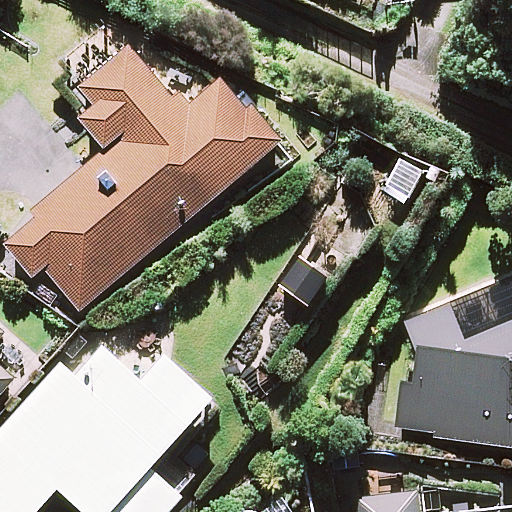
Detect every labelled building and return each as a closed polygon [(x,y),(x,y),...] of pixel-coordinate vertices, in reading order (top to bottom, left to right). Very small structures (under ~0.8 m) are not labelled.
[(188,114),(135,49),(84,91),(99,108),(84,121),(111,154),(6,241),(38,279),(48,270),(84,313),(283,149),(227,82),(188,114)] [(511,278),(408,324),(396,436),(511,447),(511,278)] [(0,345),(8,336),(0,328),(0,403),(13,389),(0,377),(0,345)] [(148,383),(97,336),(0,440),(0,511),(44,511),(64,490),(87,511),(177,511),(188,500),(157,471),(218,404),(170,360),(148,383)] [(427,511),(425,492),(359,500),(360,511),(511,511),(502,511),(427,511)]
